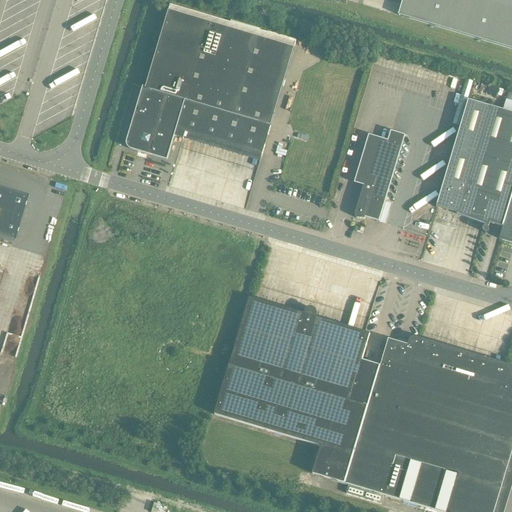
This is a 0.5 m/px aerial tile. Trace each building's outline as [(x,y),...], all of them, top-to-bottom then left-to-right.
[(511,0),(403,0),(399,14),(511,47),(511,0)] [(186,133),(263,155),(295,48),(169,11),(146,88),(144,88),(128,140),(128,143),(128,145),(129,147),(130,148),(133,150),(167,160),(174,137),(184,140),(186,133)] [(490,223),(503,227),(511,198),(511,114),(468,101),(436,207),(487,222),(486,226),(484,227),(483,229),(483,230),(484,232),(486,233),(487,233),(489,232),(490,231),(490,229),(489,227),(490,223)] [(364,186),(355,215),(355,216),(355,217),(356,218),(357,219),(358,219),(365,219),(365,218),(368,219),(379,222),(405,136),(391,132),(388,141),(369,135),(354,183),(364,186)] [(0,243),(10,247),(24,201),(0,193),(0,243)] [(511,198),(503,227),(500,239),(511,242),(511,198)] [(250,299),(215,415),(321,447),(313,474),(340,482),(375,364),(371,363),(362,360),(370,335),(370,334),(366,333),(365,333),(315,318),(316,315),(305,312),(305,315),(250,298),(249,299),(250,299)] [(375,364),(340,482),(345,484),(376,493),(440,511),(493,511),(511,451),(511,376),(507,375),(503,374),(417,348),(415,348),(407,345),(390,340),(388,340),(381,366),(375,364)]
